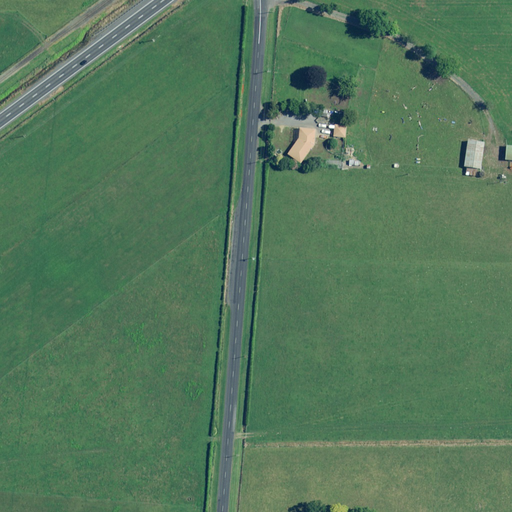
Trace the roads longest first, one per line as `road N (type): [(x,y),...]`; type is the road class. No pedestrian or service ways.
road 1 (unclassified): [(221,511),(260,0)]
road 2 (primary): [(163,0),(0,121)]
